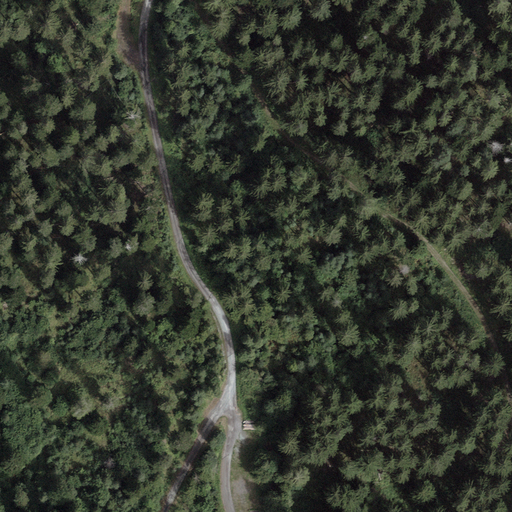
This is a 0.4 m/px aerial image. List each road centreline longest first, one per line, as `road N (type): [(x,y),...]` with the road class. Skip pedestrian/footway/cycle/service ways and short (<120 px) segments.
road 1 (track): [(150,0),(143,23),(160,164),(191,273),(222,319),(231,383)]
road 2 (track): [(231,383),(164,511)]
road 3 (track): [(231,383),(222,483),(228,511)]
